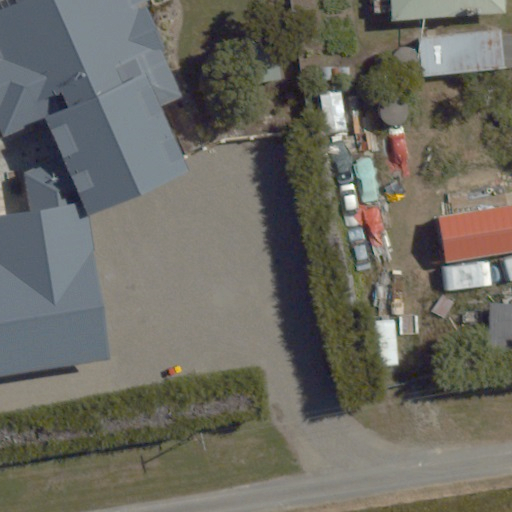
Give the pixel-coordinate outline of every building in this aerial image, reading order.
[(91,0),(85,0),(3,51),(175,327),(262,273),(91,0)] [(507,19),(505,0),(372,0),(373,14),(394,13),(395,25),(507,19)] [(382,91),(342,94),(352,239),(391,237),(382,91)] [(409,297),(408,249),(378,250),(379,298),(409,297)] [(55,386),(0,396),(0,430),(61,419),(55,386)]
